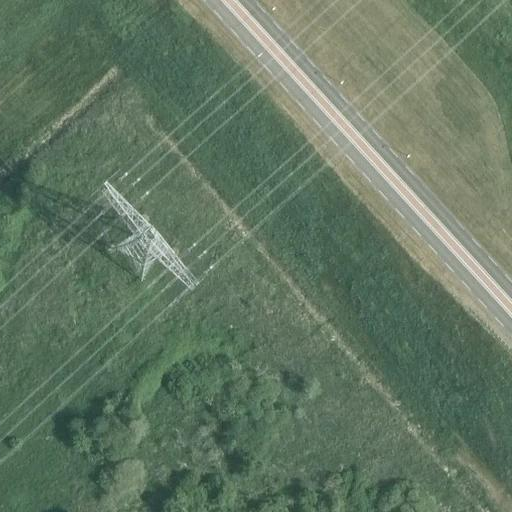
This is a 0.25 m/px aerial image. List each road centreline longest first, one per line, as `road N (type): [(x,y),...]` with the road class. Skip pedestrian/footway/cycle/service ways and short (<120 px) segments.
road 1 (secondary): [(212,0),(511,328)]
road 2 (secondary): [(511,293),(246,0)]
